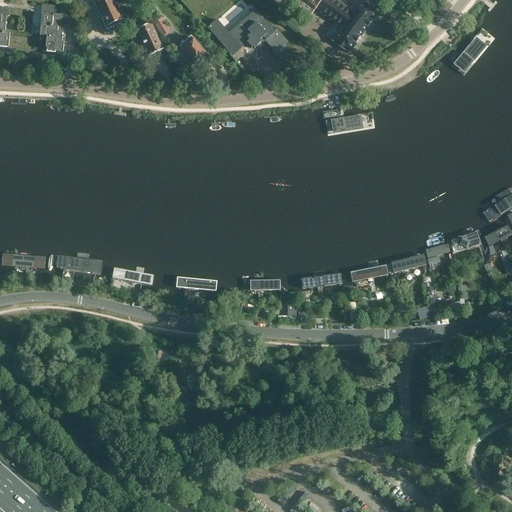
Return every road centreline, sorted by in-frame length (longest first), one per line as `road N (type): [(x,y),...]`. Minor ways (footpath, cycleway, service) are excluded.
road 1 (unclassified): [(0,302),(63,297),(181,322),(295,334),(409,334),(511,318)]
road 2 (unclassified): [(0,83),(183,101),(333,86),(393,66),(463,0)]
